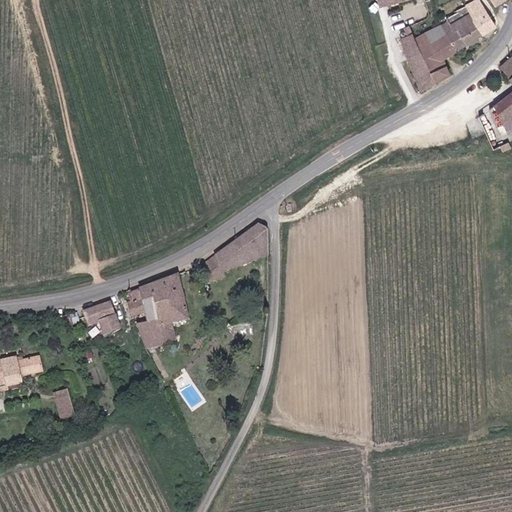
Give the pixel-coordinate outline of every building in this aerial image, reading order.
[(479,0),(477,0),(466,6),(485,35),(497,28),(479,0)] [(456,52),(485,35),(466,6),(454,13),(455,15),(447,19),(448,22),(441,26),(456,52)] [(407,56),(414,73),(421,91),(450,76),(444,58),(456,52),(441,26),(420,36),(417,29),(401,36),(407,56)] [(511,57),(501,66),(511,82),(511,90),(509,93),(502,97),(494,100),(490,102),(502,123),(511,118),(511,57)] [(266,230),(261,224),(199,265),(207,284),(222,278),(222,272),(265,256),(266,230)] [(135,324),(144,348),(164,342),(165,346),(172,344),(171,340),(174,339),(171,323),(186,319),(176,274),(149,284),(156,322),(145,323),(135,324)] [(156,322),(149,284),(127,292),(130,299),(124,302),(129,315),(141,312),(145,323),(156,322)] [(104,334),(119,328),(109,301),(104,303),(94,307),(84,311),(88,325),(100,321),(104,334)] [(79,323),(75,310),(66,311),(71,325),(79,323)] [(14,323),(3,325),(4,332),(15,330),(14,323)] [(21,375),(44,371),(41,356),(18,361),(17,355),(0,358),(0,391),(2,392),(0,385),(8,383),(22,380),(21,375)] [(2,392),(9,390),(8,383),(0,385),(2,392)] [(56,393),(59,407),(72,405),(69,391),(56,393)] [(62,425),(75,423),(72,405),(59,407),(62,425)]
